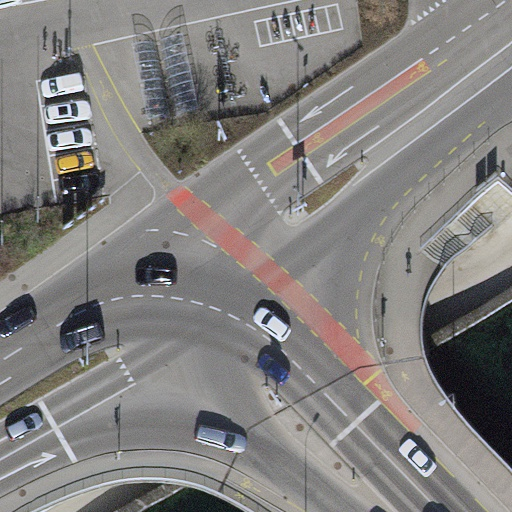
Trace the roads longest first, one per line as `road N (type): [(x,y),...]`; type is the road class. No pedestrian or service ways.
road 1 (secondary): [(192,304),(511,55)]
road 2 (primary): [(192,304),(396,511)]
road 3 (primary): [(0,418),(192,304)]
